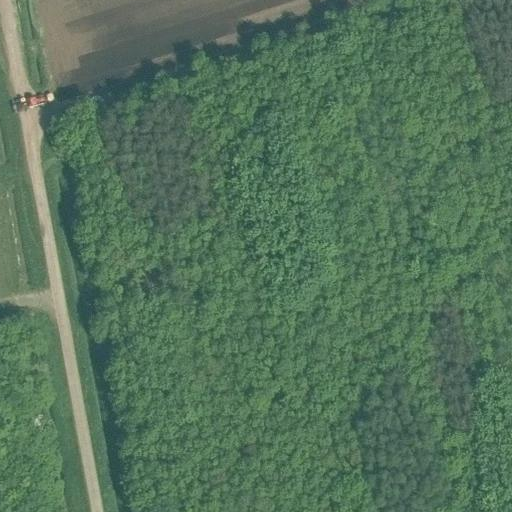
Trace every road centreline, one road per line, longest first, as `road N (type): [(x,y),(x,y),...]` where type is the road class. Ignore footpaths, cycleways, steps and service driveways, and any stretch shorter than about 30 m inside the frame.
road 1 (unclassified): [(10,37),(97,511)]
road 2 (track): [(391,0),(26,122)]
